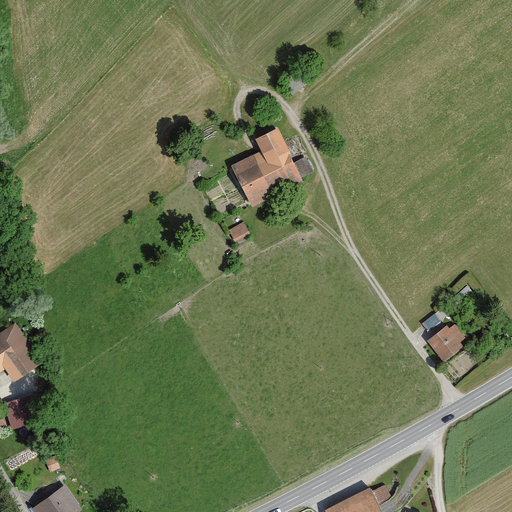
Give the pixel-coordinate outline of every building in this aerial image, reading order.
[(293,71),(280,82),(290,94),(303,83),(293,71)] [(259,151),(230,165),(249,205),(302,180),(276,126),(252,137),(259,151)] [(241,222),(227,229),(234,242),(248,234),(241,222)] [(425,318),(428,325),(439,320),(436,313),(425,318)] [(0,369),(3,368),(12,381),(40,363),(13,322),(0,330),(0,369)] [(445,324),(425,339),(441,360),(461,344),(458,341),(464,336),(453,323),(448,328),(445,324)] [(62,484),(29,506),(32,511),(73,511),(79,508),(62,484)] [(380,511),(367,485),(322,507),(324,511),(380,511)]
